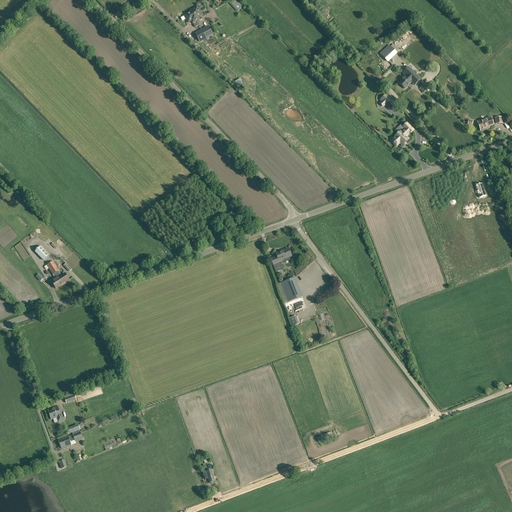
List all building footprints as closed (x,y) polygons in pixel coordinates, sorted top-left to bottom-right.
[(243,7),(236,0),(231,0),(229,2),(237,12),(243,7)] [(197,7),(190,11),(193,16),(194,16),(197,21),(200,20),(198,17),(202,15),(197,7)] [(193,16),(190,11),(190,12),(184,16),(188,23),(191,21),(192,23),(197,21),(194,16),(193,16)] [(202,30),(206,39),(213,35),(208,26),(202,30)] [(206,39),(202,30),(195,33),(200,42),(206,39)] [(396,53),(390,46),(381,54),(388,62),(396,53)] [(405,77),(399,83),(405,89),(408,86),(413,82),(416,85),(421,80),(414,73),(409,68),(404,72),(409,78),(408,79),(407,79),(405,77)] [(380,100),(390,110),(395,104),(386,95),(380,100)] [(486,128),(493,125),(490,117),(477,122),(481,131),(486,129),(486,128)] [(405,143),(408,139),(406,137),(409,134),(413,130),(407,124),(403,128),(405,130),(402,132),(401,131),(395,138),(392,141),(396,146),(400,143),(402,146),(405,143)] [(482,184),(475,187),(480,197),(486,194),(482,184)] [(49,255),(40,247),(35,252),(44,261),(49,255)] [(277,257),(271,259),(273,265),(276,273),(283,270),(280,262),(283,262),(282,260),(291,256),(288,249),(276,254),(277,257)] [(55,279),(61,276),(58,271),(59,271),(53,262),(47,266),(55,279)] [(61,276),(55,279),(51,281),(56,289),(64,284),(69,281),(65,274),(61,276)] [(302,297),(295,278),(280,284),(288,303),(302,297)] [(58,422),(64,421),(59,406),(54,408),(54,409),(48,411),(51,420),(57,418),(58,422)] [(70,442),(75,441),(83,438),(80,432),(72,435),(73,436),(68,437),(59,440),(62,449),(71,445),(70,442)] [(318,443),(331,438),(329,433),(317,438),(318,443)] [(211,470),(209,471),(206,472),(209,483),(215,481),(211,470)]
